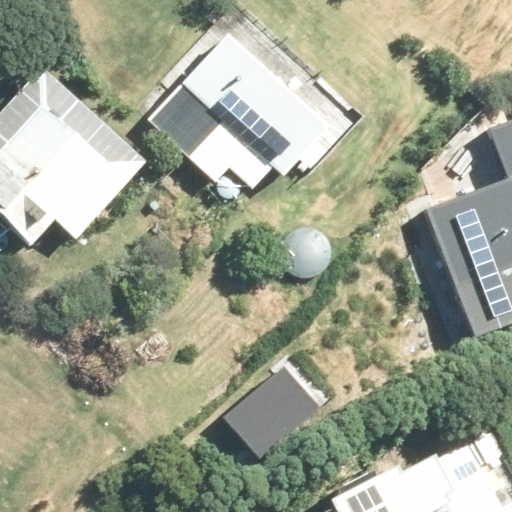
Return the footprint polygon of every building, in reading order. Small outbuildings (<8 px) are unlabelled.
[(329,129),(231,35),(151,118),(216,180),(229,166),(252,188),(272,167),(283,177),(329,129)] [(148,160),(40,65),(0,109),(0,220),(3,217),(33,243),(52,221),(75,241),(148,160)] [(421,207),(468,335),(511,319),(511,121),(488,130),(505,176),(421,207)] [(319,407),(285,367),(224,418),(258,458),(319,407)] [(472,425),(308,497),(314,511),(511,511),(511,484),(500,490),(472,425)]
